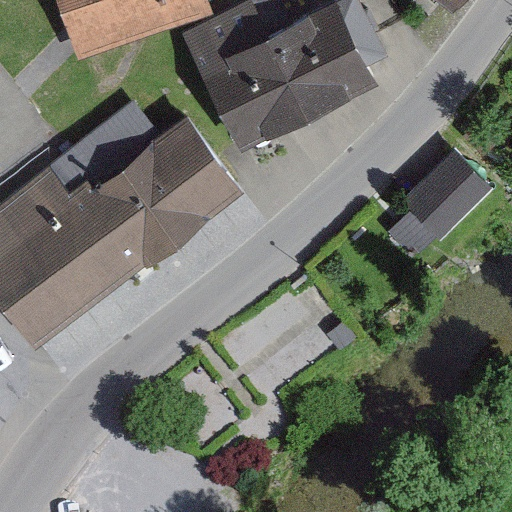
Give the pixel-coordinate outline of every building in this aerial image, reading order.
[(214,0),(62,0),(85,62),(219,14),(214,0)] [(281,0),(255,0),(184,36),(241,149),(371,84),(363,68),(387,55),(377,35),(359,0),(339,0),(293,23),(281,0)] [(433,0),(454,16),(466,0),(433,0)] [(142,104),(0,209),(0,273),(49,339),(253,188),(199,116),(167,139),(142,104)] [(470,144),(415,200),(452,236),(507,180),(470,144)] [(362,339),(349,321),(329,336),(343,354),(362,339)]
